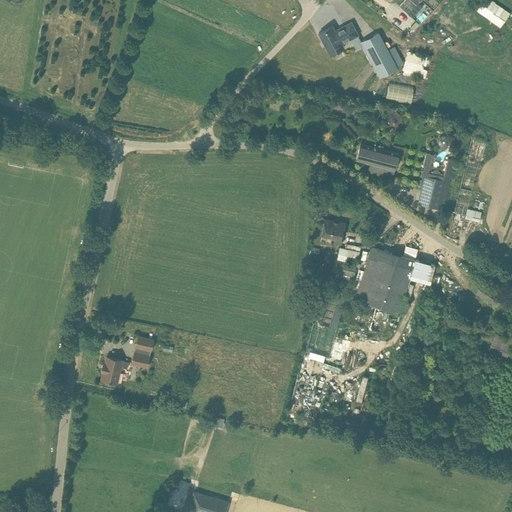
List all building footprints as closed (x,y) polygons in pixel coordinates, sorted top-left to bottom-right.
[(420,0),(402,0),(399,5),(413,17),(425,3),(420,0)] [(462,0),(501,27),(511,12),(493,0),(462,0)] [(332,26),(319,33),(330,55),(343,48),(341,43),(358,35),(351,22),(335,31),(332,26)] [(378,32),(361,41),(380,77),(396,68),(378,32)] [(426,67),(429,56),(407,51),(401,72),(424,78),(427,68),(426,67)] [(438,138),(437,140),(437,143),(438,144),(440,146),(442,147),(444,147),(446,147),(448,145),(449,144),(450,142),(449,139),(448,137),(447,136),(445,135),(443,135),(441,135),(439,137),(438,138)] [(482,162),(484,140),(469,139),(467,161),(482,162)] [(398,153),(361,144),(357,159),(371,163),(368,172),(392,178),(398,153)] [(421,188),(418,203),(443,209),(444,205),(444,202),(445,199),(446,197),(446,194),(454,161),(448,159),(444,176),(441,176),(441,175),(441,173),(440,172),(439,171),(438,170),(436,170),(435,170),(434,170),(432,171),(431,172),(431,173),(427,172),(426,176),(424,176),(422,185),(422,186),(421,188)] [(340,244),(345,223),(325,219),(322,234),(332,236),(331,242),(340,244)] [(361,246),(346,243),(345,247),(340,246),(337,258),(357,263),(361,246)] [(400,310),(414,259),(371,246),(357,299),(369,302),(362,327),(385,333),(392,309),(400,312),(400,310)] [(335,272),(355,276),(357,264),(337,261),(335,272)] [(338,293),(327,326),(335,328),(346,295),(338,293)] [(511,345),(511,340),(495,334),(485,354),(504,363),(511,345)] [(153,339),(138,336),(135,346),(151,350),(153,339)] [(147,367),(150,356),(134,352),(131,363),(147,367)] [(127,368),(129,362),(122,360),(106,356),(104,364),(103,364),(101,370),(103,371),(101,379),(108,381),(110,382),(110,381),(117,383),(121,367),(127,368)] [(363,400),(367,376),(359,375),(355,399),(363,400)] [(224,511),(227,503),(195,493),(190,509),(201,511),(224,511)]
